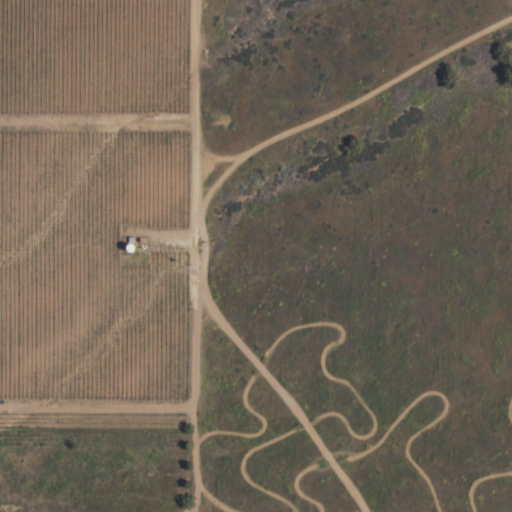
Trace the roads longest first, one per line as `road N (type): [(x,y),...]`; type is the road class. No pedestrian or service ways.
road 1 (track): [(194,0),(192,193)]
road 2 (track): [(192,121),(0,119)]
